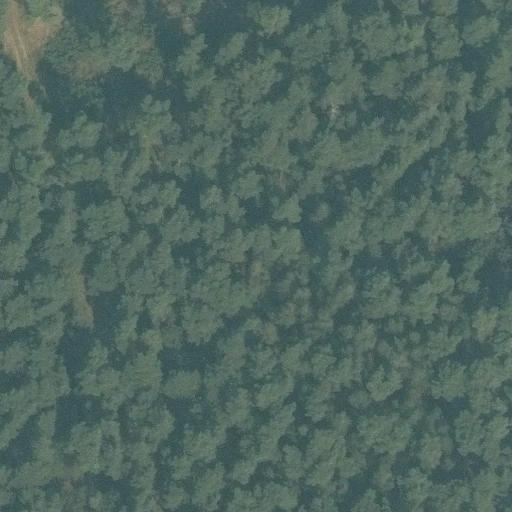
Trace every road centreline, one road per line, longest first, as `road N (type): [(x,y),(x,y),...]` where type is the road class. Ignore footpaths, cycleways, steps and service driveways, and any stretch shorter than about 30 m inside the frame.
road 1 (track): [(98,316),(3,0)]
road 2 (track): [(163,511),(98,316)]
